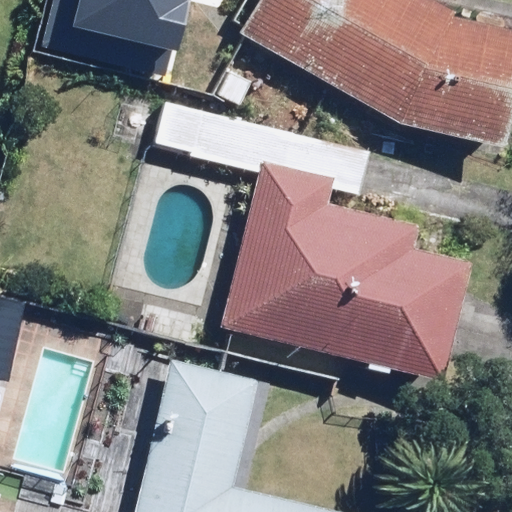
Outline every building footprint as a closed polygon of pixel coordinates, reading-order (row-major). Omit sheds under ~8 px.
[(158,69),(175,0),(41,0),(32,37),(158,69)] [(511,18),(460,8),(445,0),(257,0),(241,29),(406,121),(511,142),(511,18)] [(423,222),(362,209),(375,147),(162,102),(154,136),(274,161),(241,316),(451,360),(474,253),(418,242),(423,222)] [(27,296),(0,289),(0,373),(8,375),(27,296)] [(258,391),(169,371),(137,511),(356,511),(237,485),(258,391)]
